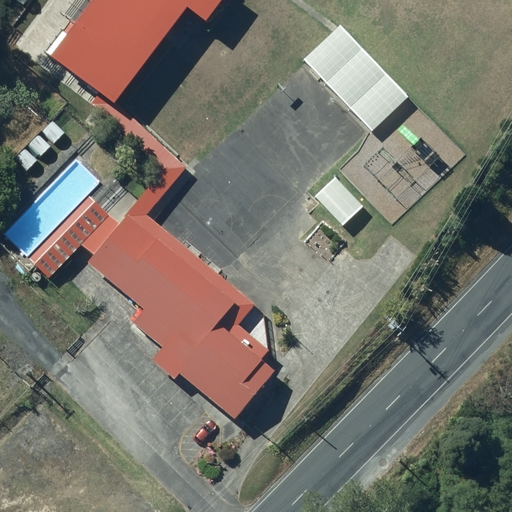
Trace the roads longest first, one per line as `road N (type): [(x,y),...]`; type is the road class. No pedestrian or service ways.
road 1 (primary): [(284,511),(511,278)]
road 2 (residential): [(0,306),(217,511)]
